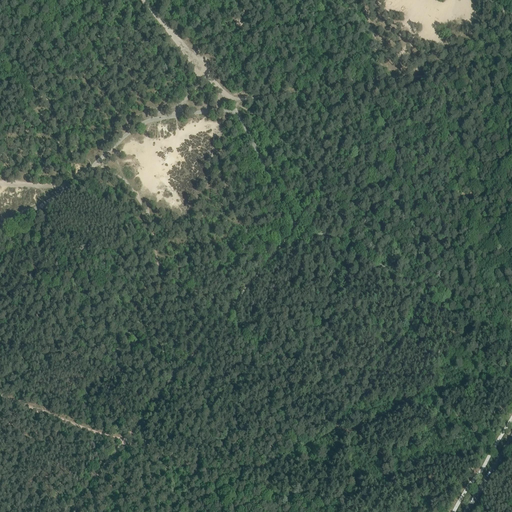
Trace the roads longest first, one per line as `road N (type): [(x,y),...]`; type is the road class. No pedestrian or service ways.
road 1 (track): [(304,229),(511,335)]
road 2 (unknown): [(292,224),(170,381)]
road 3 (track): [(104,155),(151,123),(237,104)]
road 4 (unknown): [(142,0),(237,104)]
road 5 (track): [(237,104),(292,224)]
road 6 (track): [(0,236),(104,155)]
road 7 (track): [(406,79),(327,179)]
road 8 (unknown): [(119,444),(237,486)]
